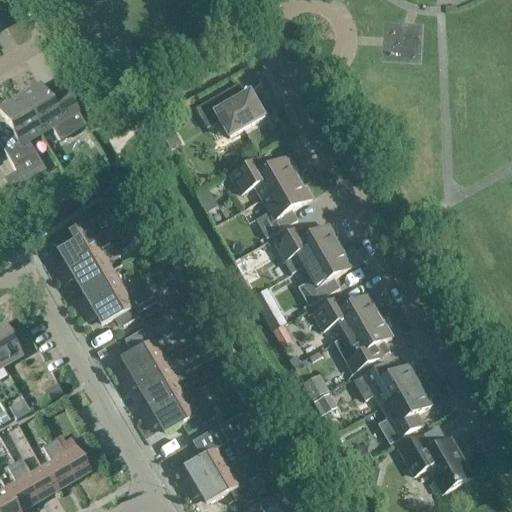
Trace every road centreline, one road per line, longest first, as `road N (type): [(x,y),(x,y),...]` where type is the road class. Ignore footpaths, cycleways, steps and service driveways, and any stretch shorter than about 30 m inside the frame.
road 1 (residential): [(303,123),(511,479)]
road 2 (residential): [(0,280),(24,266),(154,498)]
road 3 (residential): [(303,123),(345,51),(340,25),(317,3),(291,6),(269,60)]
